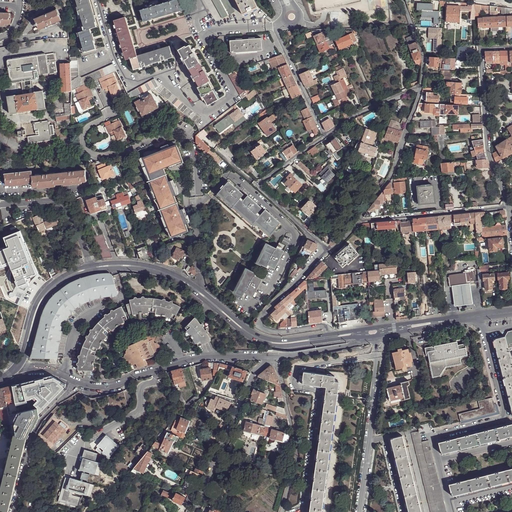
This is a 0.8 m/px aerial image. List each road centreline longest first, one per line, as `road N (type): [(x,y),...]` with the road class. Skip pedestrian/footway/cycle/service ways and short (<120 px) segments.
road 1 (secondary): [(330,337),(283,344),(258,338),(177,277),(131,265),(91,267)]
road 2 (residential): [(73,381),(117,385),(184,360),(270,358)]
road 3 (residential): [(507,207),(487,153),(480,49),(511,48)]
road 4 (residential): [(326,250),(258,321),(277,331),(324,325),(330,337)]
road 5 (residential): [(193,511),(253,373),(270,358)]
road 6 (residential): [(421,84),(388,180),(359,221)]
road 7 (residential): [(359,221),(507,207)]
road 8 (secondary): [(511,311),(364,333)]
road 9 (residential): [(14,511),(32,436),(73,381)]
road 10 (residential): [(91,267),(62,205),(0,204)]
road 11 (secondary): [(91,267),(49,290),(18,365)]
road 12 (residential): [(324,136),(273,26)]
